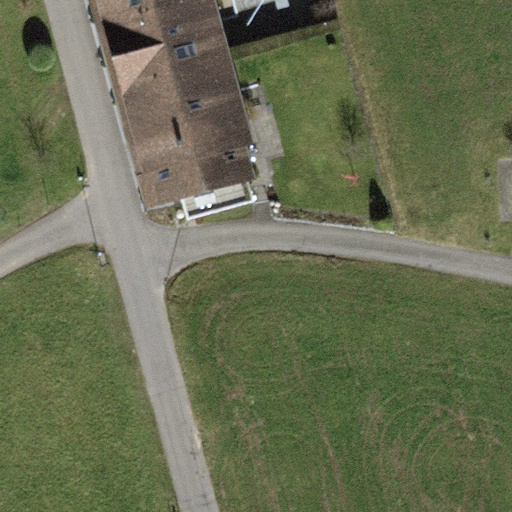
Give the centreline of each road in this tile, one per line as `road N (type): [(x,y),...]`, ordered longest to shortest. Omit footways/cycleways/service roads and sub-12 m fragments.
road 1 (unclassified): [(195,511),(114,214)]
road 2 (unclassified): [(114,214),(53,0)]
road 3 (unclassified): [(0,255),(114,214)]
